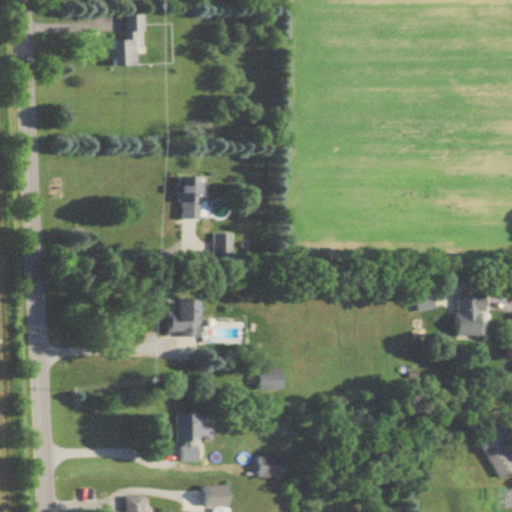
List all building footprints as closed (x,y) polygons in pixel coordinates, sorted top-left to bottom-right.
[(105,68),(130,67),(130,33),(141,33),(140,16),(121,16),(121,42),(105,42),(105,68)] [(193,178),(171,178),(171,220),(193,220),(193,178)] [(208,264),(227,264),(227,234),(208,234),(208,264)] [(407,294),(412,314),(430,309),(425,290),(407,294)] [(475,337),(476,297),(449,297),(449,337),(475,337)] [(163,333),(174,333),(174,338),(192,338),(192,300),(167,300),(167,312),(163,312),(163,333)] [(275,370),(252,370),(252,392),(275,392),(275,370)] [(171,461),(200,461),(200,417),(171,417),(171,461)] [(505,439),(495,423),(469,439),(493,480),(510,470),(495,444),(505,439)] [(278,478),(278,458),(252,458),(252,478),(278,478)] [(197,507),(221,507),(221,487),(197,487),(197,507)]
